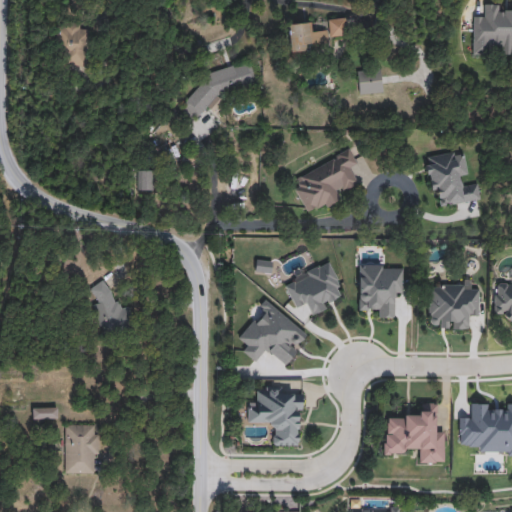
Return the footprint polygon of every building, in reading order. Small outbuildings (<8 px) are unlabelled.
[(511,54),(472,54),(472,15),(483,15),(483,7),(511,7),(511,54)] [(287,24),(309,22),(310,32),(328,30),(327,20),(343,18),(345,36),(326,37),(327,51),(289,54),(287,24)] [(91,28),(87,69),(52,64),(57,24),(91,28)] [(381,93),(358,94),(357,73),(380,72),(381,93)] [(291,178),(350,150),(357,165),(350,168),(357,183),(337,192),(340,199),(308,214),(291,178)] [(442,206),(440,195),(430,197),(423,157),(461,151),(467,185),(477,184),(479,200),(442,206)] [(137,191),(137,172),(153,172),(153,191),(137,191)] [(294,309),(283,281),(330,262),(342,291),(333,294),(337,303),(309,315),(305,305),(294,309)] [(108,280),(129,325),(105,336),(91,305),(97,302),(91,288),(108,280)] [(493,283),(511,283),(511,325),(506,325),(507,314),(492,314),(493,283)] [(479,285),(479,318),(468,318),(468,329),(435,329),(435,321),(427,321),(427,285),(479,285)] [(247,423),(247,408),(257,408),(257,387),(281,387),(281,395),(301,395),(300,447),(272,446),(272,424),(247,423)] [(434,403),(434,433),(443,433),(444,463),(415,463),(415,453),(382,453),(382,415),(418,415),(418,403),(434,403)] [(57,407),(57,419),(32,419),(32,407),(57,407)] [(97,474),(65,474),(65,425),(97,425),(97,474)]
